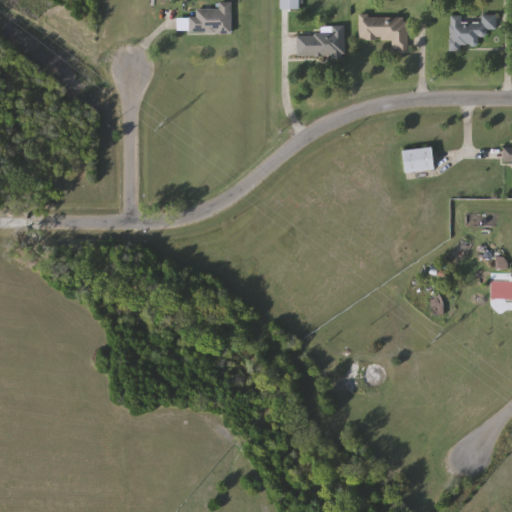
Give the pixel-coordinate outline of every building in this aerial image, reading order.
[(300,0),(300,9),(281,9),(281,0),(300,0)] [(190,16),(197,16),(197,9),(219,9),(219,2),(233,2),(233,34),(190,34),(190,16)] [(450,49),(450,15),(465,15),(465,22),(481,22),(481,15),(497,15),(497,34),(480,34),(480,49),(450,49)] [(360,40),(360,16),(409,16),(409,51),(392,51),(392,40),(360,40)] [(345,57),(297,57),(297,33),(331,33),(331,26),(345,26),(345,57)] [(406,173),(404,150),(434,148),(436,170),(406,173)] [(442,307),(434,308),(434,299),(442,298),(442,307)]
